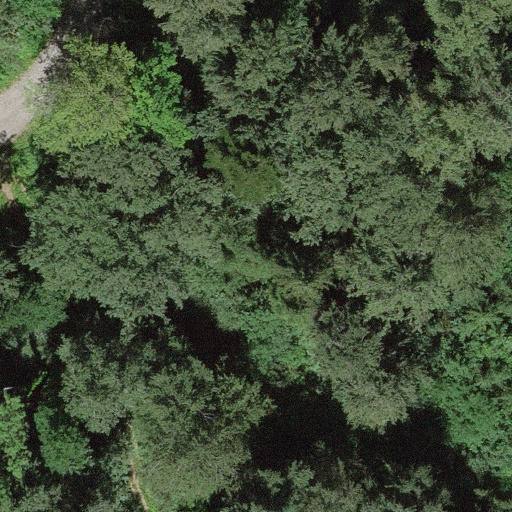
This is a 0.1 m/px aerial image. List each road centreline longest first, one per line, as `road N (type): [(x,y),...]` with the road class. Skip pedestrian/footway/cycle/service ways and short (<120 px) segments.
road 1 (track): [(0,143),(141,469),(150,511)]
road 2 (track): [(85,0),(37,84),(0,116)]
